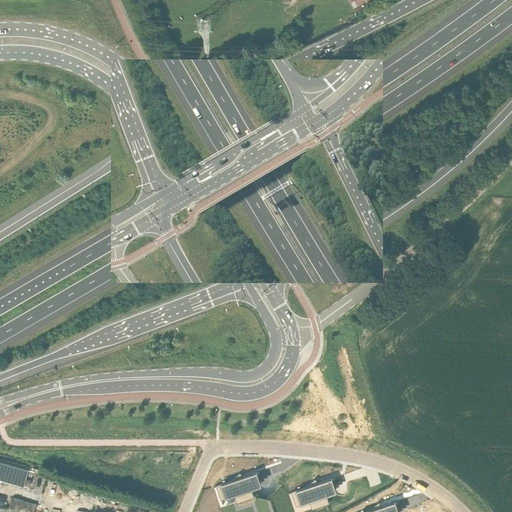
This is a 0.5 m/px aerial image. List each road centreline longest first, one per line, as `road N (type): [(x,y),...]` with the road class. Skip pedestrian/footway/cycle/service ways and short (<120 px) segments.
road 1 (motorway): [(0,337),(315,151),(511,16)]
road 2 (motorway): [(493,0),(298,132),(0,306)]
road 3 (tertiary): [(0,414),(51,395),(108,388),(257,393),(288,366),(291,332)]
road 4 (residential): [(459,511),(383,464),(268,446),(210,450),(182,511)]
road 5 (motorway): [(265,283),(418,194),(511,109)]
road 6 (tertiary): [(275,337),(267,365),(250,376),(108,376),(0,401)]
road 7 (unclassified): [(291,332),(314,325),(389,270),(511,158)]
road 8 (motorway): [(417,0),(174,127)]
road 9 (motorway): [(0,378),(250,288)]
road 10 (primary): [(174,127),(145,88),(104,55),(52,35),(0,32)]
road 11 (primary): [(0,49),(51,53),(94,72),(160,136)]
road 12 (motorway): [(160,136),(0,236)]
road 13 (primary): [(265,283),(174,127)]
road 14 (primary): [(160,136),(250,288)]
